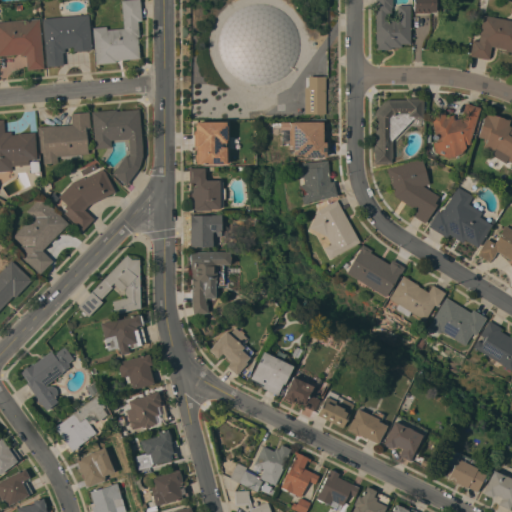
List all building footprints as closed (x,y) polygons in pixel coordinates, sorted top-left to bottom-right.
[(92,27),(106,26),(106,29),(123,28),(120,0),(139,0),(141,21),(137,21),(138,36),(137,37),(139,58),(115,60),(115,62),(95,64),(92,27)] [(410,43),(400,43),(400,47),(390,47),(390,49),(375,49),(375,0),(391,0),(391,6),(390,6),(390,13),(385,13),(385,20),(397,20),(397,5),(409,5),(410,43)] [(412,0),(434,0),(435,11),(430,11),(430,12),(413,13),(412,0)] [(264,84),(257,84),(250,83),(243,81),(236,78),(231,73),(226,68),(222,61),(219,55),(218,47),(218,40),(219,33),(222,26),(226,20),(230,14),(236,10),(242,6),(249,4),(256,3),(264,3),(271,5),(277,7),(284,12),(289,17),(293,22),(296,29),(298,36),(299,44),(298,51),(296,58),(293,65),(289,70),(284,75),(278,79),(271,82),(264,84)] [(88,14),(91,49),(72,51),(72,47),(64,48),(64,52),(61,52),(63,65),(46,66),(42,18),(88,14)] [(511,52),(504,51),(504,49),(491,46),(488,58),(487,58),(487,59),(470,56),(470,55),(469,55),(472,40),(478,41),(483,15),(511,20),(511,52)] [(0,21),(39,18),(43,68),(26,69),(25,55),(20,55),(20,54),(0,55),(0,21)] [(323,76),(306,77),(306,87),(302,87),(303,114),(324,114),(323,76)] [(268,93),(268,110),(247,110),(247,93),(268,93)] [(392,158),(390,158),(390,162),(386,162),(386,164),(373,164),(373,144),(374,144),(374,112),(376,108),(384,101),(387,99),(405,99),(405,98),(423,98),(423,119),(412,119),(392,140),(392,158)] [(468,144),(463,143),(464,147),(460,153),(453,156),(447,158),(434,151),(432,142),(436,141),(430,117),(430,115),(444,112),(445,116),(452,114),(454,119),(460,118),(464,103),(479,107),(468,144)] [(91,111),(116,109),(116,111),(138,109),(142,150),(142,155),(140,161),(138,167),(125,184),(111,174),(125,155),(128,157),(128,154),(128,138),(110,140),(110,147),(94,148),(91,111)] [(55,125),(55,126),(71,124),(70,113),(88,111),(90,127),(85,127),(87,153),(54,156),(54,162),(43,163),(42,152),(40,152),(38,135),(37,126),(55,125)] [(511,164),(506,159),(504,163),(501,161),(503,158),(492,151),(483,148),(486,140),(477,136),(483,115),(482,115),(483,112),(503,118),(503,117),(509,119),(507,125),(511,127),(511,164)] [(0,119),(3,119),(3,132),(10,131),(11,135),(17,134),(17,133),(34,132),(36,159),(27,160),(28,164),(11,165),(11,170),(0,170),(0,119)] [(193,130),(194,130),(194,124),(195,124),(195,121),(225,121),(225,125),(226,125),(226,139),(225,139),(225,142),(224,142),(224,147),(227,147),(228,163),(196,164),(196,160),(194,160),(194,154),(195,154),(195,145),(193,145),(193,130)] [(289,122),(323,122),(323,143),(326,142),(326,157),(302,157),(302,155),(292,155),(292,146),(289,146),(289,130),(288,130),(288,123),(289,123),(289,122)] [(386,167),(421,157),(428,183),(421,185),(438,196),(433,202),(436,204),(424,223),(411,215),(415,210),(394,196),(386,167)] [(336,195),(331,196),(307,202),(308,202),(302,204),(298,185),(303,184),(301,163),(327,160),(329,182),(333,181),(336,195)] [(29,161),(38,161),(38,171),(30,172),(29,161)] [(90,171),(87,166),(93,163),(96,168),(90,171)] [(71,182),(82,176),(83,178),(102,168),(103,171),(104,171),(114,191),(87,205),(84,209),(93,218),(82,230),(64,213),(66,210),(63,207),(66,204),(58,196),(71,182)] [(204,168),(204,178),(205,178),(205,180),(219,179),(219,182),(222,182),(222,188),(224,188),(224,199),(222,199),(222,206),(219,206),(219,208),(210,208),(210,210),(195,210),(195,209),(190,209),(190,192),(192,192),(191,187),(194,186),(194,182),(189,182),(188,168),(204,168)] [(472,196),(467,203),(481,212),(478,216),(488,223),(491,219),(494,221),(491,226),(490,225),(476,247),(464,239),(462,243),(448,234),(446,238),(427,226),(437,210),(441,212),(457,186),(472,196)] [(58,197),(53,202),(48,198),(53,193),(58,197)] [(52,260),(39,274),(23,258),(26,255),(18,247),(21,245),(12,236),(31,216),(26,211),(40,196),(67,223),(41,250),(52,260)] [(359,242),(328,258),(323,248),(329,244),(325,236),(308,228),(316,210),(336,199),(359,242)] [(220,236),(216,236),(216,246),(189,246),(189,214),(192,214),(192,215),(209,215),(209,214),(220,214),(220,236)] [(511,260),(496,251),(491,259),(491,258),(489,262),(485,260),(485,259),(480,256),(480,257),(477,255),(479,251),(478,251),(486,238),(494,243),(504,225),(511,229),(511,260)] [(345,273),(359,249),(358,248),(361,244),(371,250),(369,252),(388,264),(391,259),(403,267),(399,273),(393,281),(394,282),(393,285),(391,284),(384,296),(345,273)] [(204,297),(204,300),(205,304),(206,304),(207,312),(193,315),(191,305),(190,278),(189,278),(189,266),(189,252),(229,251),(229,264),(222,264),(222,283),(217,284),(217,286),(214,286),(214,297),(204,297)] [(125,254),(130,259),(139,259),(139,308),(136,308),(115,314),(111,301),(123,298),(125,298),(125,286),(121,290),(112,282),(109,285),(111,287),(100,300),(101,302),(87,316),(85,314),(84,316),(81,313),(82,311),(77,306),(125,254)] [(0,270),(10,260),(31,280),(14,297),(12,295),(0,308),(0,270)] [(400,312),(396,310),(396,309),(394,308),(397,304),(388,298),(402,275),(417,285),(417,286),(427,292),(431,285),(444,292),(435,306),(433,304),(423,320),(409,312),(407,316),(400,312)] [(474,335),(471,333),(463,345),(440,330),(438,333),(427,326),(445,297),(470,312),(472,309),(485,318),(474,335)] [(100,323),(117,318),(118,319),(138,314),(138,315),(140,315),(142,322),(140,323),(141,324),(135,326),(135,327),(141,326),(145,343),(136,346),(133,347),(130,347),(129,345),(126,346),(128,352),(120,355),(118,347),(107,350),(100,323)] [(511,334),(511,366),(510,370),(472,347),(476,340),(481,343),(484,338),(479,334),(486,322),(488,320),(500,328),(499,330),(509,337),(511,334)] [(246,338),(241,343),(243,345),(244,344),(252,351),(248,356),(249,357),(245,362),(246,363),(236,374),(226,366),(230,362),(225,358),(226,357),(221,353),(217,358),(208,350),(225,331),(228,333),(234,327),(246,338)] [(50,351),(53,355),(56,353),(55,352),(64,346),(72,358),(69,361),(67,363),(68,364),(67,365),(69,366),(61,372),(61,373),(44,385),(45,386),(47,385),(51,385),(54,387),(56,389),(56,392),(56,396),(54,398),(57,401),(45,410),(34,394),(35,393),(28,384),(29,383),(20,372),(23,370),(22,369),(26,366),(27,367),(31,364),(50,351)] [(292,366),(284,384),(282,383),(276,395),(262,388),(263,384),(250,378),(263,351),(292,366)] [(151,364),(148,365),(149,367),(151,366),(155,382),(153,382),(153,383),(132,389),(130,382),(130,383),(129,382),(126,383),(124,376),(120,377),(116,362),(148,353),(151,364)] [(313,411),(292,400),(291,402),(285,399),(282,397),(292,377),(293,375),(294,374),(295,374),(297,375),(298,376),(298,377),(298,378),(298,379),(312,386),(308,394),(318,399),(313,411)] [(85,387),(93,382),(98,390),(89,394),(85,387)] [(145,395),(144,394),(157,391),(160,400),(161,399),(167,420),(148,425),(148,427),(146,427),(144,427),(143,426),(143,425),(130,429),(126,409),(130,408),(128,400),(145,395)] [(54,427),(72,413),(94,397),(96,396),(104,407),(102,408),(106,414),(98,421),(95,417),(95,420),(94,421),(92,422),(91,423),(89,423),(88,422),(95,432),(77,445),(78,447),(71,451),(54,427)] [(342,427),(316,415),(325,396),(335,401),(335,399),(341,402),(342,398),(353,404),(342,427)] [(357,408),(370,415),(372,411),(378,414),(379,412),(383,414),(379,421),(386,425),(384,429),(383,431),(377,443),(377,442),(377,443),(357,434),(357,435),(346,430),(357,408)] [(409,460),(398,455),(401,448),(396,446),(395,447),(393,446),(392,448),(390,447),(391,447),(389,446),(388,447),(385,445),(385,444),(382,443),(393,420),(406,427),(406,426),(411,428),(411,429),(422,434),(409,460)] [(152,464),(151,464),(150,464),(150,466),(137,469),(133,456),(144,453),(143,450),(142,451),(139,441),(158,436),(157,432),(167,429),(167,432),(168,431),(170,434),(171,438),(170,440),(170,439),(171,443),(170,443),(170,444),(173,444),(176,456),(170,458),(170,459),(152,464)] [(3,470),(4,471),(0,473),(0,436),(8,448),(7,448),(9,450),(12,448),(19,458),(3,470)] [(280,467),(282,468),(274,485),(258,477),(262,471),(261,470),(262,468),(260,467),(258,471),(254,469),(256,465),(253,464),(262,445),(273,451),(274,447),(278,449),(280,444),(290,448),(280,467)] [(113,471),(103,475),(104,478),(103,478),(104,480),(87,486),(85,479),(83,480),(82,478),(81,477),(80,474),(80,473),(80,472),(78,472),(76,468),(78,467),(75,458),(103,447),(113,471)] [(288,493),(289,491),(287,490),(287,491),(285,491),(285,490),(284,490),(284,491),(281,489),(279,487),(280,486),(279,486),(295,454),(293,453),(294,451),(310,458),(308,461),(306,460),(302,467),(317,475),(313,483),(307,480),(306,482),(306,484),(306,486),(304,486),(299,496),(294,494),(293,496),(288,493)] [(476,468),(475,469),(485,474),(483,477),(485,478),(484,481),(482,480),(476,491),(467,487),(466,488),(456,482),(455,483),(453,482),(453,481),(449,479),(448,480),(446,479),(456,458),(476,468)] [(236,462),(246,467),(244,470),(247,471),(247,470),(254,473),(253,474),(256,476),(255,476),(258,477),(258,479),(261,480),(256,491),(238,482),(229,478),(236,462)] [(0,480),(24,468),(29,477),(22,480),(23,482),(26,481),(31,492),(23,497),(18,500),(18,499),(7,505),(3,499),(1,500),(0,498),(0,480)] [(358,487),(353,496),(347,493),(343,502),(341,505),(340,505),(338,509),(323,502),(320,501),(317,500),(316,498),(315,498),(318,491),(318,492),(318,491),(317,490),(318,488),(319,489),(320,487),(319,486),(320,484),(321,485),(323,482),(322,482),(323,479),(324,480),(324,479),(323,478),(324,476),(325,477),(329,468),(332,470),(334,470),(335,471),(338,473),(336,476),(358,487)] [(154,505),(150,493),(151,493),(149,487),(153,485),(151,477),(178,470),(179,473),(181,478),(180,478),(181,482),(180,482),(180,484),(184,483),(187,495),(154,505)] [(511,501),(508,509),(497,504),(500,497),(495,495),(495,496),(492,495),(491,497),(488,495),(488,496),(484,494),(485,494),(481,492),(493,470),(505,476),(505,475),(510,478),(511,478),(511,501)] [(136,490),(132,476),(140,473),(139,478),(138,480),(139,484),(140,485),(143,488),(136,490)] [(124,511),(120,511),(91,511),(90,506),(94,505),(93,503),(92,503),(89,491),(110,485),(110,484),(116,482),(124,511)] [(266,493),(259,489),(263,482),(264,483),(264,482),(267,483),(266,484),(270,486),(266,493)] [(389,498),(385,506),(384,506),(381,511),(351,511),(355,505),(353,504),(357,495),(360,497),(366,486),(375,491),(373,496),(375,497),(377,492),(389,498)] [(249,511),(248,509),(248,508),(247,504),(234,504),(233,491),(248,490),(248,497),(252,507),(267,502),(270,511),(249,511)] [(309,502),(304,511),(299,511),(289,507),(292,502),(295,503),(299,497),(309,502)] [(17,511),(16,507),(33,504),(33,500),(43,498),(45,511),(17,511)] [(155,505),(156,511),(151,511),(145,511),(145,509),(141,510),(139,504),(144,502),(145,507),(155,505)] [(343,502),(349,505),(345,511),(337,511),(341,505),(343,502)] [(408,510),(407,510),(409,511),(410,508),(418,511),(388,511),(389,511),(391,511),(395,503),(408,510)]
